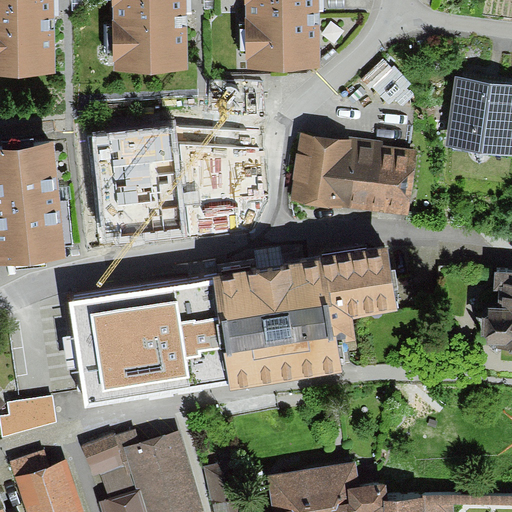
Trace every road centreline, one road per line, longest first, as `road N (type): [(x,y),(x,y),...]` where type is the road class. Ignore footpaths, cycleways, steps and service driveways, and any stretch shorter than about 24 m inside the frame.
road 1 (residential): [(0,302),(119,259),(267,234),(285,121),(393,19)]
road 2 (residential): [(0,444),(127,409),(312,379),(456,370)]
